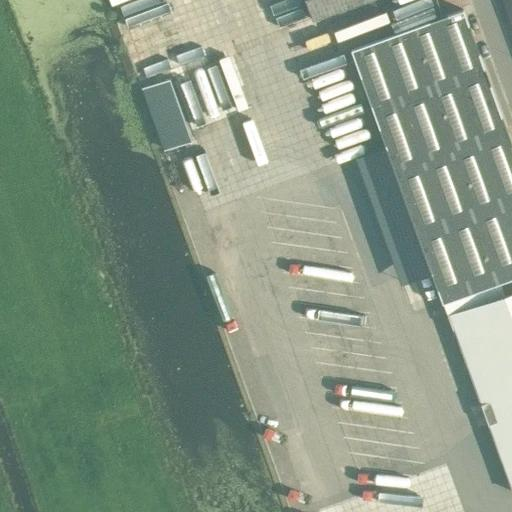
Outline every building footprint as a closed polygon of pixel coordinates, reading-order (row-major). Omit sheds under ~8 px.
[(305,0),(313,20),(337,11),(364,1),(363,0),(305,0)] [(511,0),(503,0),(511,21),(511,22),(511,0)] [(443,16),(351,49),(387,147),(357,157),(380,221),(409,210),(443,302),(502,281),(506,293),(511,291),(511,143),(508,132),(507,129),(475,40),(474,37),(463,9),(443,16)] [(168,79),(142,89),(164,149),(191,139),(168,79)] [(511,291),(506,293),(449,314),(511,486),(511,291)]
